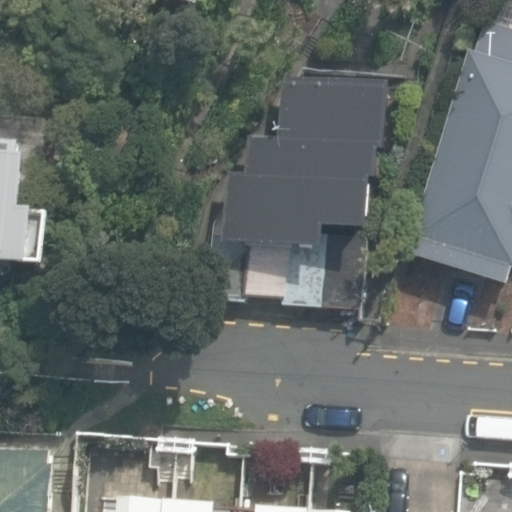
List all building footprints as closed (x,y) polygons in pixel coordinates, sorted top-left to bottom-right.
[(139,0),(171,10),(175,0),(200,9),(202,0),(139,0)] [(416,256),(510,286),(511,278),(511,0),(480,0),(473,23),(486,27),(478,54),(473,53),(413,240),(420,242),(416,256)] [(0,43),(12,46),(17,22),(0,16),(0,43)] [(55,64),(84,72),(92,46),(62,38),(55,64)] [(286,308),(363,314),(369,236),(374,236),(378,185),(384,186),(386,157),(393,158),(398,89),(288,81),(284,140),(232,136),(228,182),(225,216),(212,228),(207,302),(250,305),(250,300),(287,303),(286,308)] [(31,217),(35,158),(0,155),(0,264),(33,267),(36,217),(31,217)] [(0,511),(53,511),(56,468),(52,467),(53,453),(0,450),(0,511)] [(351,511),(102,493),(100,511),(351,511)]
